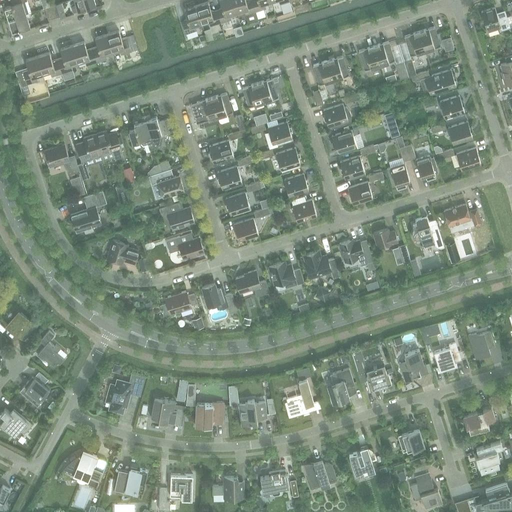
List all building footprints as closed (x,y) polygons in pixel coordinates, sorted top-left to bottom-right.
[(33,12),(28,0),(13,0),(15,4),(4,7),(8,19),(28,13),(33,12)] [(94,0),(74,0),(76,5),(72,7),(73,12),(96,5),(94,0)] [(219,0),(222,8),(217,10),(221,22),(231,19),(230,14),(237,12),(232,0),(219,0)] [(245,0),(232,0),(237,12),(244,10),(245,15),(255,11),(251,0),(248,0),(246,1),(245,0)] [(251,0),(255,11),(266,8),(264,3),(271,1),(270,0),(251,0)] [(208,2),(196,5),(202,23),(209,21),(210,26),(221,22),(217,10),(211,12),(208,2)] [(56,4),(50,6),(54,18),(60,16),(56,4)] [(202,23),(196,5),(184,9),(188,19),(182,21),(186,33),(196,30),(195,25),(202,23)] [(54,18),(50,6),(44,8),(48,20),(54,18)] [(296,6),(285,9),(287,17),(298,14),(296,6)] [(499,30),(500,31),(510,27),(505,10),(504,10),(505,14),(498,16),(495,7),(481,11),(487,31),(500,26),(501,30),(499,30)] [(28,13),(8,19),(12,31),(31,25),(28,13)] [(34,33),(54,28),(51,20),(32,26),(34,33)] [(425,29),(419,31),(426,51),(435,48),(441,46),(434,27),(425,29)] [(119,30),(107,34),(113,52),(120,50),(121,54),(132,51),(128,39),(122,40),(119,30)] [(426,51),(419,31),(413,33),(405,36),(411,56),(417,54),(426,51)] [(457,33),(449,35),(451,47),(459,45),(457,33)] [(98,48),(93,50),(97,62),(107,59),(106,54),(113,52),(107,34),(95,37),(98,48)] [(84,41),(72,45),(78,63),(85,61),(86,65),(97,62),(93,50),(87,51),(84,41)] [(388,41),(374,46),(380,66),(389,63),(395,61),(388,41)] [(64,59),(58,61),(62,73),(72,70),(71,65),(78,63),(72,45),(60,48),(64,59)] [(380,66),(374,46),(368,47),(368,48),(359,51),(365,70),(371,68),(371,69),(380,66)] [(49,52),(37,56),(43,74),(50,72),(52,76),(62,73),(58,61),(53,62),(49,52)] [(503,76),(505,85),(511,82),(511,54),(505,57),(509,56),(510,61),(501,64),(504,76),(503,76)] [(43,74),(37,56),(26,59),(29,70),(23,72),(27,84),(38,81),(36,76),(43,74)] [(334,58),(328,60),(334,80),(343,77),(349,75),(343,56),(334,58)] [(417,74),(411,58),(403,61),(408,76),(411,76),(417,74)] [(334,80),(328,60),(313,65),(319,85),(325,83),(334,80)] [(408,76),(403,61),(395,63),(400,79),(408,76)] [(417,74),(411,76),(413,82),(420,80),(424,92),(434,89),(436,88),(436,90),(456,84),(455,80),(457,79),(455,74),(453,74),(451,69),(432,75),(432,76),(430,76),(428,70),(417,74)] [(263,81),(257,83),(264,103),(273,100),(273,99),(278,98),(272,78),(263,81)] [(264,103),(257,83),(251,84),(251,85),(242,87),(249,107),(255,105),(264,103)] [(312,91),(317,106),(324,103),(319,89),(312,91)] [(217,95),(212,97),(218,117),(227,114),(233,112),(227,93),(218,95),(217,95)] [(343,97),(345,103),(359,99),(357,93),(343,97)] [(459,95),(440,101),(445,116),(464,110),(463,106),(465,105),(463,100),(461,100),(459,95)] [(438,103),(436,96),(422,101),(424,107),(438,103)] [(218,117),(212,97),(197,102),(199,108),(193,110),(197,123),(209,120),(218,117)] [(328,125),(330,124),(331,128),(351,121),(351,115),(350,111),(346,106),(344,107),(343,103),(323,110),(325,115),(323,115),(325,121),(327,120),(328,125)] [(149,114),(144,116),(154,148),(159,146),(157,141),(161,139),(162,135),(169,133),(165,120),(158,122),(157,116),(151,118),(149,114)] [(235,116),(240,130),(243,129),(247,128),(242,114),(235,116)] [(154,148),(144,116),(139,118),(137,119),(136,119),(133,119),(134,123),(136,129),(129,131),(133,144),(140,142),(143,145),(148,144),(149,149),(154,148)] [(367,125),(365,119),(351,123),(353,129),(367,125)] [(268,127),(272,142),(292,136),(291,132),(293,131),(291,126),(289,126),(287,121),(268,127)] [(469,126),(468,121),(448,127),(453,142),(472,136),(471,132),(473,131),(471,126),(469,126)] [(250,127),(252,133),(266,129),(264,122),(250,127)] [(431,127),(432,133),(446,128),(444,122),(431,127)] [(243,129),(240,130),(229,133),(231,140),(245,135),(243,129)] [(356,144),(351,129),(332,135),(333,141),(331,141),(333,147),(335,146),(336,151),(356,144)] [(95,134),(101,154),(103,160),(114,157),(115,159),(123,156),(121,148),(116,132),(108,134),(106,130),(95,134)] [(82,160),(101,154),(95,134),(84,137),(85,141),(77,144),(82,160)] [(209,146),(211,151),(209,152),(210,157),(212,157),(214,161),(234,155),(229,140),(209,146)] [(379,149),(377,143),(360,149),(362,155),(376,151),(375,150),(379,149)] [(411,143),(405,145),(409,159),(416,157),(411,143)] [(45,150),(50,165),(64,161),(68,174),(80,171),(78,165),(76,159),(70,161),(65,144),(45,150)] [(409,159),(405,145),(399,147),(403,161),(409,159)] [(297,152),(296,147),(276,153),(281,168),(300,162),(299,158),(301,157),(299,152),(297,152)] [(461,168),(473,164),(481,162),(476,147),(456,153),(461,168)] [(258,153),(260,159),(274,155),(272,148),(258,153)] [(439,152),(441,159),(455,154),(453,148),(439,152)] [(237,159),(239,166),(253,161),(251,155),(237,159)] [(360,155),(340,161),(342,167),(339,167),(341,173),(343,172),(345,177),(364,170),(360,155)] [(429,155),(416,159),(421,175),(425,174),(427,178),(436,175),(434,169),(435,169),(433,164),(433,165),(429,155)] [(169,160),(159,163),(161,170),(171,167),(169,160)] [(83,163),(78,165),(80,171),(82,179),(89,176),(86,166),(85,163),(83,163)] [(161,170),(159,163),(155,165),(150,170),(151,173),(161,170)] [(394,186),(396,185),(397,187),(406,184),(405,180),(410,178),(405,163),(387,168),(392,185),(394,186)] [(135,178),(131,165),(123,167),(127,180),(135,178)] [(221,182),(222,187),(242,181),(237,166),(217,172),(219,177),(217,178),(219,183),(221,182)] [(159,182),(163,196),(184,190),(181,178),(177,179),(176,175),(173,176),(170,169),(149,176),(152,184),(159,182)] [(368,175),(370,181),(384,177),(382,171),(368,175)] [(284,179),(289,194),(309,188),(307,184),(309,183),(308,178),(305,178),(304,173),(284,179)] [(267,179),(269,185),(282,181),(280,174),(267,179)] [(245,185),(247,192),(261,187),(259,181),(245,185)] [(360,200),(373,196),(368,181),(348,187),(353,202),(360,200)] [(225,198),(227,203),(225,204),(227,209),(229,208),(230,213),(250,207),(245,191),(225,198)] [(84,228),(86,233),(93,231),(92,226),(101,223),(96,206),(99,205),(95,193),(83,196),(87,209),(71,214),(76,231),(84,228)] [(309,216),(317,214),(312,199),(292,205),(297,220),(309,216)] [(275,205),(277,211),(291,206),(289,200),(275,205)] [(181,208),(179,202),(159,208),(163,220),(170,218),(173,229),(194,222),(190,207),(183,209),(181,208)] [(444,210),(449,226),(471,219),(466,203),(444,210)] [(254,211),(256,217),(273,212),(271,206),(254,211)] [(470,210),(475,225),(482,223),(477,208),(470,210)] [(429,221),(427,215),(415,219),(417,223),(413,224),(414,229),(414,230),(413,231),(413,232),(412,234),(412,235),(412,237),(413,238),(413,239),(414,240),(415,241),(416,242),(417,243),(419,243),(420,243),(422,243),(422,244),(423,244),(424,247),(435,244),(436,245),(437,246),(438,246),(439,247),(440,247),(441,247),(444,247),(441,237),(435,219),(429,221)] [(254,217),(234,224),(239,239),(246,236),(258,232),(254,217)] [(388,228),(374,232),(378,248),(393,243),(398,241),(395,230),(389,232),(388,228)] [(181,251),(184,258),(204,252),(199,237),(182,242),(179,236),(166,240),(170,252),(179,249),(181,251)] [(127,261),(135,263),(138,250),(127,247),(128,244),(113,239),(107,258),(122,262),(123,259),(127,260),(127,261)] [(358,257),(361,265),(368,263),(370,269),(375,267),(367,239),(366,239),(367,241),(361,243),(360,239),(354,242),(353,239),(339,243),(345,261),(358,257)] [(452,262),(460,259),(455,242),(446,244),(452,262)] [(398,246),(403,263),(411,261),(405,243),(398,246)] [(321,256),(319,250),(303,255),(306,261),(305,261),(310,278),(331,271),(333,278),(340,276),(334,257),(328,259),(327,255),(321,256)] [(139,259),(142,270),(150,268),(146,257),(139,259)] [(285,261),(269,266),(277,290),(278,291),(285,289),(286,287),(297,283),(298,284),(304,282),(300,267),(294,269),(292,264),(286,265),(285,261)] [(236,278),(240,292),(254,288),(256,296),(270,292),(266,279),(259,281),(256,270),(248,272),(248,274),(236,278)] [(373,281),(375,287),(384,284),(381,278),(373,281)] [(202,287),(204,294),(201,295),(205,308),(208,306),(208,305),(216,303),(218,309),(228,305),(230,313),(238,310),(232,292),(225,294),(219,296),(215,283),(202,287)] [(191,307),(187,294),(186,292),(166,298),(167,302),(160,305),(162,309),(161,309),(162,311),(162,310),(164,315),(170,313),(191,307)] [(308,308),(316,304),(314,299),(305,302),(308,308)] [(7,325),(22,338),(34,323),(19,311),(7,325)] [(200,317),(202,325),(214,321),(212,313),(200,317)] [(47,362),(53,368),(58,362),(60,364),(65,358),(58,352),(57,352),(60,348),(56,344),(54,346),(49,341),(54,335),(49,330),(40,341),(45,345),(37,354),(44,360),(44,359),(48,362),(47,362)] [(468,334),(476,358),(490,354),(488,346),(494,344),(490,330),(477,334),(476,332),(468,334)] [(434,352),(440,370),(456,365),(455,361),(461,359),(455,342),(449,344),(449,347),(434,352)] [(365,361),(372,360),(369,347),(362,349),(365,361)] [(424,365),(424,364),(419,349),(408,352),(410,359),(399,363),(405,381),(421,376),(418,367),(424,365)] [(365,380),(369,392),(376,390),(376,389),(378,389),(379,389),(378,387),(391,382),(388,373),(387,373),(384,365),(377,367),(376,365),(373,366),(374,368),(367,370),(368,375),(367,376),(368,380),(365,380)] [(349,368),(331,374),(334,383),(327,385),(332,404),(350,398),(346,385),(354,382),(349,368)] [(111,408),(122,411),(123,404),(126,405),(130,393),(140,396),(146,376),(132,372),(129,384),(118,381),(117,387),(111,386),(107,399),(112,401),(111,408)] [(20,391),(38,405),(50,391),(32,376),(32,377),(34,378),(30,382),(28,381),(20,391)] [(285,401),(289,417),(304,412),(304,413),(304,414),(309,413),(309,412),(307,405),(314,403),(307,380),(299,382),(302,394),(286,399),(286,398),(283,398),(284,401),(285,401)] [(161,421),(174,424),(176,409),(173,409),(174,401),(175,401),(175,400),(155,397),(151,416),(151,417),(161,419),(161,421)] [(239,403),(242,425),(257,423),(257,417),(259,416),(259,418),(267,417),(265,401),(255,402),(254,399),(247,400),(248,402),(239,403)] [(204,426),(212,426),(212,420),(216,420),(216,422),(223,423),(224,402),(216,401),(216,404),(213,404),(196,403),(195,423),(204,423),(204,426)] [(477,411),(463,415),(466,426),(468,426),(470,433),(479,430),(480,431),(489,427),(487,420),(495,418),(491,406),(483,409),(483,411),(478,412),(477,411)] [(10,432),(15,436),(20,430),(24,433),(33,423),(21,414),(23,416),(19,420),(5,408),(0,414),(0,427),(10,432)] [(398,436),(403,452),(413,449),(414,452),(425,448),(419,429),(398,436)] [(32,440),(36,434),(31,430),(26,436),(32,440)] [(478,462),(481,472),(499,466),(497,459),(503,457),(500,448),(502,448),(500,441),(476,448),(478,455),(476,455),(478,462)] [(354,470),(355,474),(361,472),(363,471),(367,469),(368,473),(375,471),(367,445),(360,448),(361,452),(357,453),(357,452),(353,453),(349,454),(350,458),(351,461),(353,467),(354,470)] [(90,479),(91,478),(99,481),(107,460),(88,453),(86,459),(81,457),(79,454),(83,452),(83,451),(79,453),(74,456),(70,459),(67,462),(63,466),(61,469),(59,473),(57,478),(90,479)] [(307,474),(312,489),(313,489),(312,487),(320,484),(321,488),(330,485),(329,481),(336,479),(337,481),(338,481),(332,464),(332,463),(331,463),(330,462),(323,462),(322,459),(311,463),(301,464),(306,464),(306,473),(307,474)] [(115,493),(125,495),(127,488),(136,490),(136,488),(143,490),(148,470),(140,468),(140,470),(131,468),(130,470),(119,468),(114,490),(115,491),(115,493)] [(271,473),(271,475),(260,477),(262,486),(261,487),(260,488),(260,490),(262,491),(263,491),(263,493),(271,491),(272,494),(274,495),(279,494),(280,492),(279,488),(289,487),(286,469),(269,472),(269,473),(271,473)] [(182,499),(192,499),(193,474),(185,474),(184,474),(184,476),(180,475),(180,474),(172,474),(172,473),(171,473),(170,496),(182,496),(182,499)] [(224,498),(244,497),(243,481),(238,481),(238,476),(224,477),(224,485),(213,485),(213,494),(224,494),(224,498)] [(422,498),(425,508),(442,502),(438,488),(433,489),(432,485),(433,485),(431,478),(411,485),(415,500),(422,498)] [(481,502),(494,498),(494,507),(510,506),(510,493),(511,491),(509,492),(509,490),(509,489),(509,490),(507,483),(486,489),(488,496),(487,496),(487,497),(488,497),(489,499),(480,501),(480,504),(481,504),(481,502)] [(0,499),(4,502),(11,489),(3,485),(1,489),(0,488),(0,499)] [(466,501),(475,496),(470,486),(461,491),(466,501)] [(159,510),(170,510),(170,501),(167,501),(167,488),(160,488),(159,510)] [(133,509),(133,500),(119,500),(120,509),(133,509)]
